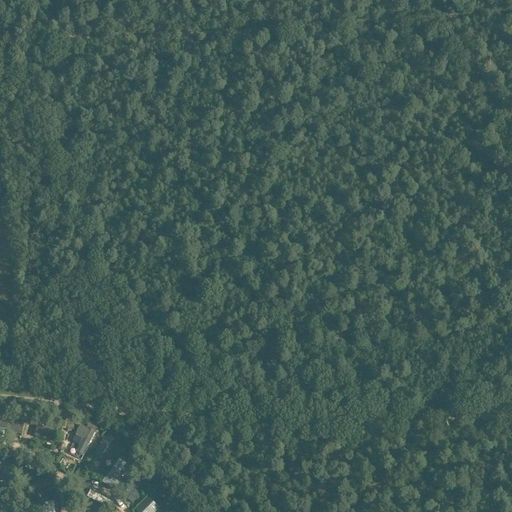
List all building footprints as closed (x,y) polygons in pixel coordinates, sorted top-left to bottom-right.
[(75,451),(84,456),(97,432),(81,423),(75,434),(82,438),(75,451)] [(101,459),(111,441),(103,437),(94,455),(101,459)] [(116,479),(126,462),(119,458),(104,482),(116,489),(121,481),(116,479)] [(135,503),(144,487),(133,480),(124,497),(135,503)] [(87,498),(107,505),(109,498),(90,491),(87,498)] [(135,511),(155,511),(159,507),(147,497),(135,511)] [(34,511),(55,511),(54,501),(33,504),(34,511)]
